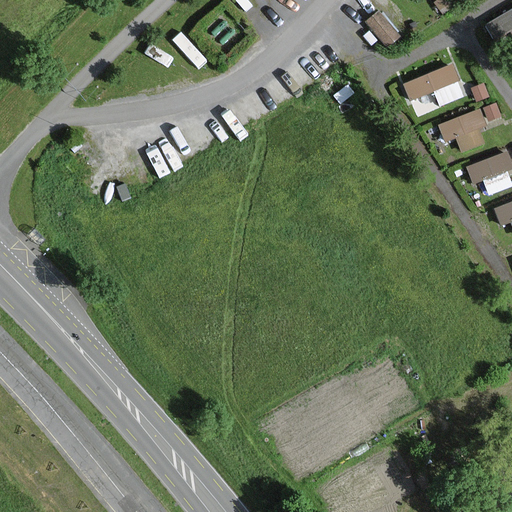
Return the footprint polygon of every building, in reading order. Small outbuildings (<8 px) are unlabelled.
[(511,28),(510,24),(511,23),(511,4),(482,21),(493,41),(511,30),(511,28)] [(385,43),(400,33),(383,5),(367,14),(385,43)] [(434,87),(440,102),(466,93),(454,60),(402,78),(409,96),(434,87)] [(420,113),(439,105),(432,90),(413,98),(420,113)] [(482,107),(438,116),(444,144),(488,135),(482,107)] [(484,176),(487,189),(511,183),(511,164),(508,149),(467,159),(472,179),(484,176)] [(511,196),(499,201),(510,232),(511,231),(511,196)]
